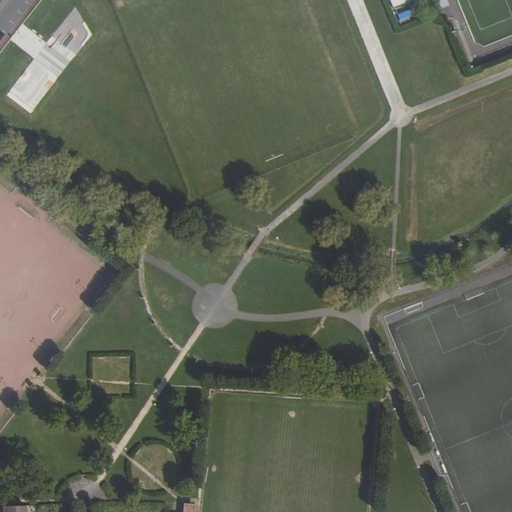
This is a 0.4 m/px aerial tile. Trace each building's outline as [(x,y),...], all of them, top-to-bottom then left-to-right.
[(413,0),(385,0),(390,10),(413,0)] [(433,0),(436,8),(444,6),(441,0),(433,0)] [(436,23),(428,25),(431,37),(439,35),(436,23)] [(71,38),(75,45),(89,37),(83,26),(73,32),(75,36),(71,38)] [(413,27),(402,29),(404,40),(414,38),(413,27)] [(395,72),(405,69),(400,51),(389,54),(395,72)] [(183,503),(182,511),(195,511),(196,504),(183,503)]
